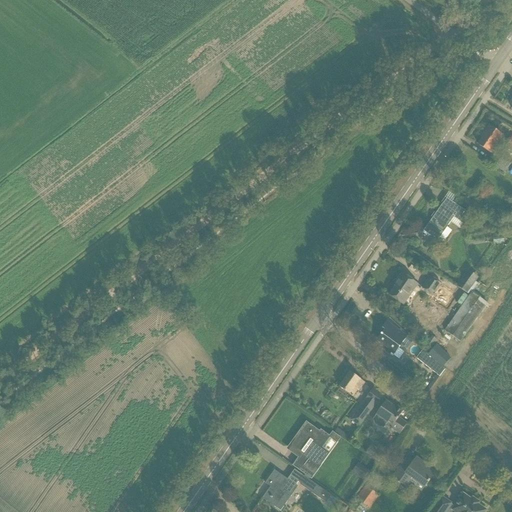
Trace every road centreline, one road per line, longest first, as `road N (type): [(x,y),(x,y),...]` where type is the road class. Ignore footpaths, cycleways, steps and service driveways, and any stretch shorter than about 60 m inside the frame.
road 1 (track): [(453,34),(0,378)]
road 2 (tertiary): [(319,315),(495,64)]
road 3 (unclassified): [(511,491),(319,315)]
road 4 (tertiary): [(183,511),(319,315)]
